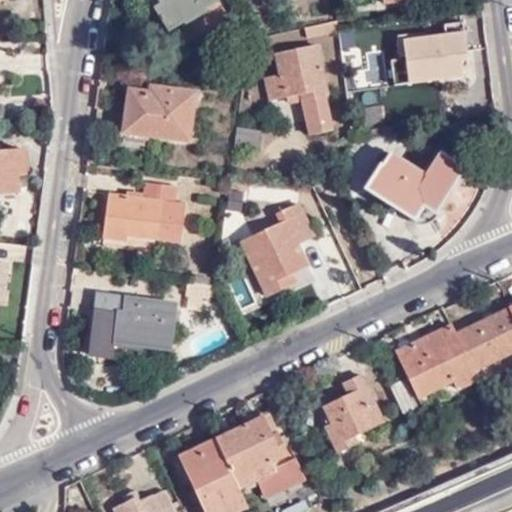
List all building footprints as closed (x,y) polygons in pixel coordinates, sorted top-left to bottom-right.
[(219,0),(159,0),(161,1),(154,6),(167,29),(183,20),(185,23),(207,11),(205,9),(219,0)] [(339,28),(338,20),(317,23),(319,35),(340,32),(339,28)] [(410,82),(442,77),(465,73),(462,60),(461,49),(469,48),(465,21),(445,22),(445,34),(405,39),(410,82)] [(301,92),(303,101),(310,132),(332,127),(325,97),(329,95),(318,44),(276,53),(280,74),(266,76),(270,99),(287,96),(301,92)] [(470,59),(469,48),(461,49),(462,60),(470,59)] [(465,73),(442,77),(444,89),(466,86),(465,73)] [(124,132),(145,134),(188,140),(195,93),(151,86),(150,93),(129,90),(124,132)] [(288,103),(303,101),(301,92),(287,96),(288,103)] [(355,108),(357,126),(383,123),(381,106),(355,108)] [(262,129),(236,127),(234,147),(260,150),(262,129)] [(144,148),(145,134),(124,132),(122,145),(144,148)] [(412,133),(398,156),(422,171),(436,150),(412,133)] [(483,133),(454,133),(454,147),(483,146),(483,133)] [(0,194),(19,192),(18,174),(27,173),(24,150),(0,152),(0,194)] [(422,171),(398,156),(393,153),(384,166),(382,164),(365,187),(419,221),(422,222),(429,220),(436,214),(466,168),(442,153),(427,175),(422,171)] [(142,197),(126,195),(108,194),(103,238),(127,241),(128,234),(182,241),(187,204),(176,202),(178,187),(144,182),(143,191),(142,197)] [(237,194),(228,193),(226,209),(235,210),(237,194)] [(285,274),(308,264),(298,243),(314,235),(298,204),(278,214),(282,222),(243,243),(268,294),(290,284),(285,274)] [(0,300),(6,301),(10,264),(0,262),(0,300)] [(312,273),(308,264),(285,274),(290,284),(312,273)] [(211,285),(188,282),(187,295),(210,297),(211,285)] [(116,337),(168,343),(174,303),(154,300),(153,306),(129,303),(130,297),(98,293),(91,354),(114,357),(116,337)] [(511,351),(511,309),(510,306),(456,332),(473,370),(511,351)] [(456,332),(452,324),(397,350),(418,395),(454,378),(458,387),(477,378),(473,370),(456,332)] [(360,373),(342,381),(347,394),(323,405),(330,422),(325,425),(338,450),(357,442),(353,435),(382,420),(360,373)] [(293,388),(289,379),(281,384),(285,392),(293,388)] [(405,380),(391,387),(404,413),(417,406),(405,380)] [(270,413),(265,416),(274,436),(279,433),(270,413)] [(265,416),(216,438),(239,487),(240,489),(257,481),(266,498),(307,479),(297,458),(273,467),(271,463),(290,455),(279,433),(274,436),(265,416)] [(239,487),(216,438),(180,455),(207,511),(235,511),(248,506),(240,489),(239,487)] [(160,511),(176,511),(166,490),(153,495),(160,511)] [(160,511),(153,495),(139,502),(137,497),(115,508),(117,511),(160,511)]
